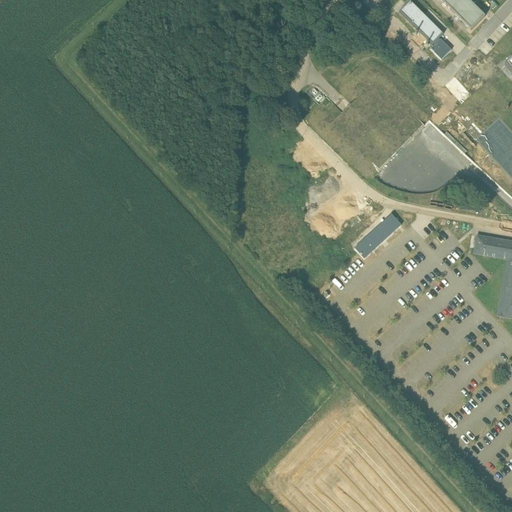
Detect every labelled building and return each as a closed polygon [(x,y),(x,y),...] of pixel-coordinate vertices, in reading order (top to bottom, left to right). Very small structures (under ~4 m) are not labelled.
[(439,0),(471,31),(485,17),(468,0),(439,0)] [(410,2),(400,13),(434,47),(431,50),(442,61),(451,51),(440,40),(443,35),(410,2)] [(511,59),(454,113),(474,138),(496,117),(511,134),(511,59)] [(406,142),(361,96),(331,126),(378,172),(406,142)] [(392,215),(355,249),(364,260),(401,226),(392,215)] [(511,242),(477,236),(473,254),(507,261),(497,317),(511,319),(511,242)]
